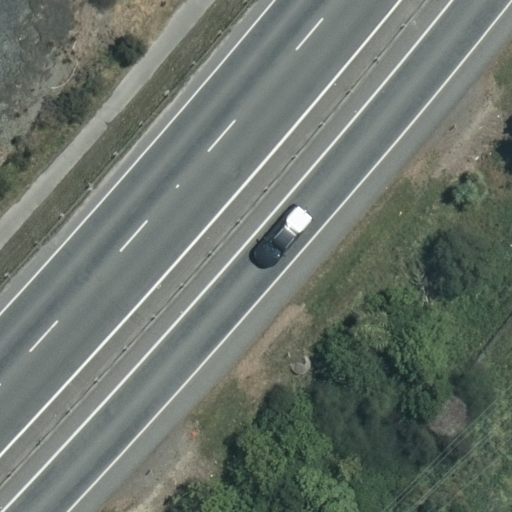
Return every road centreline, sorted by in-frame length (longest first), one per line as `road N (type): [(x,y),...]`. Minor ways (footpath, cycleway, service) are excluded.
road 1 (trunk): [(480,0),(202,330),(33,511)]
road 2 (trunk): [(0,376),(331,0)]
